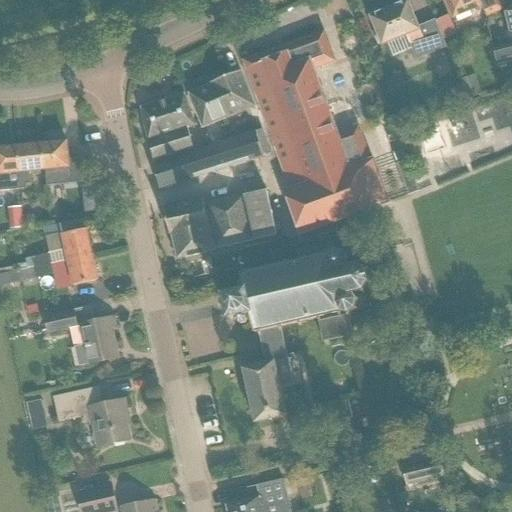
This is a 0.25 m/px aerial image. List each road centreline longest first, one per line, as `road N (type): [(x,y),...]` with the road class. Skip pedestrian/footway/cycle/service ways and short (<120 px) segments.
road 1 (unclassified): [(203,511),(100,65)]
road 2 (tertiary): [(100,65),(247,0)]
